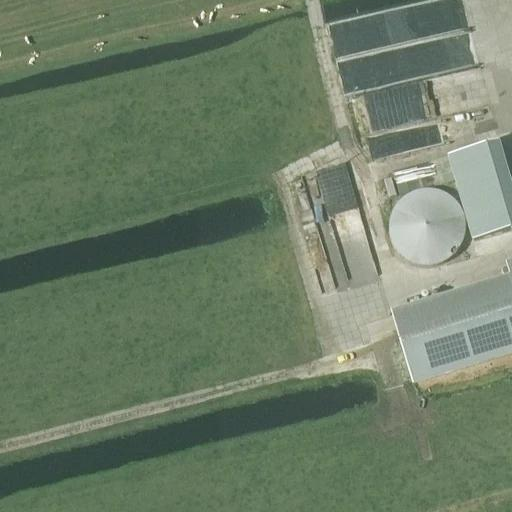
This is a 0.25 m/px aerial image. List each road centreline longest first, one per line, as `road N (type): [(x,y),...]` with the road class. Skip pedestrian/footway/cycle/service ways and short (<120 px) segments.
road 1 (track): [(0,452),(362,362),(342,311),(511,254)]
road 2 (track): [(395,295),(364,173),(342,136),(311,0)]
